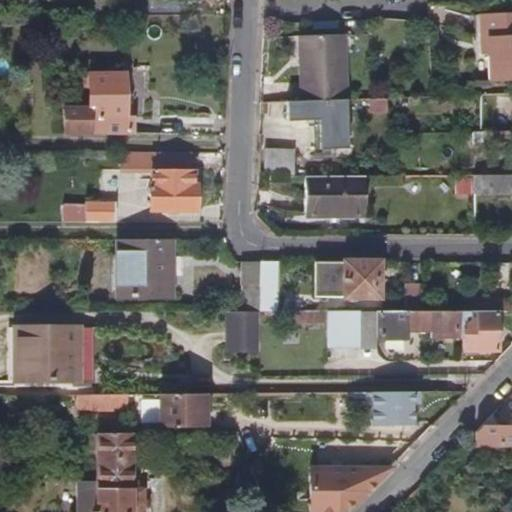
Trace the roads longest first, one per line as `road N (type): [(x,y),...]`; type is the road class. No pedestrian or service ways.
road 1 (residential): [(511,253),(260,249),(237,235),(230,217),(239,0)]
road 2 (unknown): [(239,12),(459,9)]
road 3 (residential): [(511,363),(366,511)]
